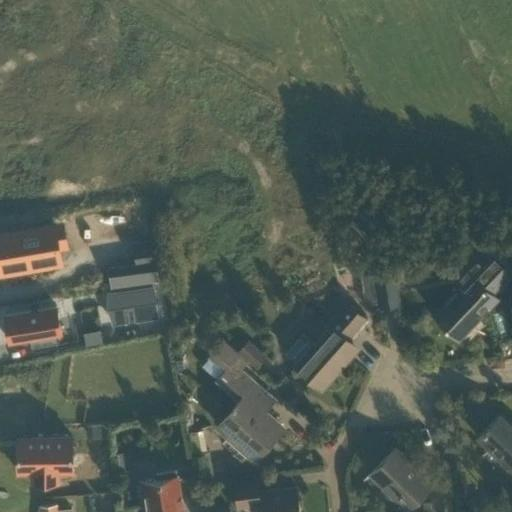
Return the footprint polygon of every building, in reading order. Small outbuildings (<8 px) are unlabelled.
[(56,224),(3,233),(10,271),(62,262),(56,224)] [(462,283),(433,312),(459,337),(498,297),(492,291),(506,277),(504,276),(509,270),(511,272),(511,271),(490,250),(482,257),(477,253),(455,276),(462,283)] [(112,263),(116,284),(164,275),(160,254),(112,263)] [(371,273),(361,275),(363,289),(374,287),(371,273)] [(397,281),(375,284),(378,304),(400,300),(397,281)] [(114,323),(158,317),(154,287),(110,293),(114,323)] [(302,331),(286,350),(299,362),(297,365),(321,385),(355,346),(347,339),(356,330),(366,318),(347,300),(336,312),(327,323),(331,326),(316,343),(302,331)] [(57,305),(5,314),(10,342),(31,338),(32,346),(57,342),(56,334),(62,333),(57,305)] [(99,330),(84,333),(86,345),(101,342),(99,330)] [(266,354),(248,338),(237,350),(255,366),(266,354)] [(223,340),(210,355),(225,369),(216,378),(224,385),(241,400),(219,425),(254,455),(281,425),(262,409),(272,397),(250,378),(238,367),(245,360),(223,340)] [(211,399),(214,394),(207,389),(203,395),(211,399)] [(511,426),(499,413),(477,436),(508,466),(505,470),(511,476),(511,426)] [(101,422),(89,423),(90,436),(102,435),(101,422)] [(73,436),(18,437),(18,471),(32,470),(32,481),(58,481),(58,470),(72,470),(73,436)] [(407,508),(432,483),(395,447),(370,472),(383,486),(382,487),(392,497),(393,495),(407,508)] [(209,449),(191,452),(195,482),(214,479),(209,449)] [(112,453),(114,462),(123,460),(122,451),(112,453)] [(157,478),(138,481),(142,504),(146,504),(147,511),(184,511),(178,474),(176,475),(175,469),(156,472),(157,478)] [(260,511),(299,511),(297,485),(259,490),(257,478),(234,481),(237,506),(259,503),(260,511)] [(465,484),(452,485),(453,496),(465,496),(465,484)] [(452,485),(435,486),(436,500),(423,501),(423,510),(436,510),(436,511),(453,511),(453,496),(452,485)] [(57,503),(41,505),(42,510),(42,511),(72,511),(72,507),(58,508),(57,503)]
